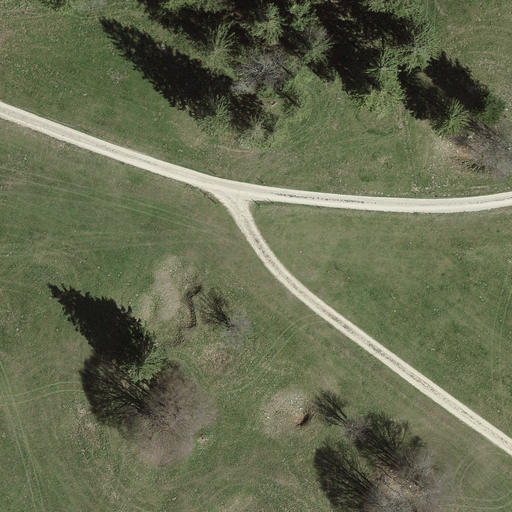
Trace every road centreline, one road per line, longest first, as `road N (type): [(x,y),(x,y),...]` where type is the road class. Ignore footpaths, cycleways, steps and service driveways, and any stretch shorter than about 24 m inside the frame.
road 1 (track): [(511,204),(423,208),(233,192),(0,114)]
road 2 (track): [(511,449),(272,268),(233,192)]
